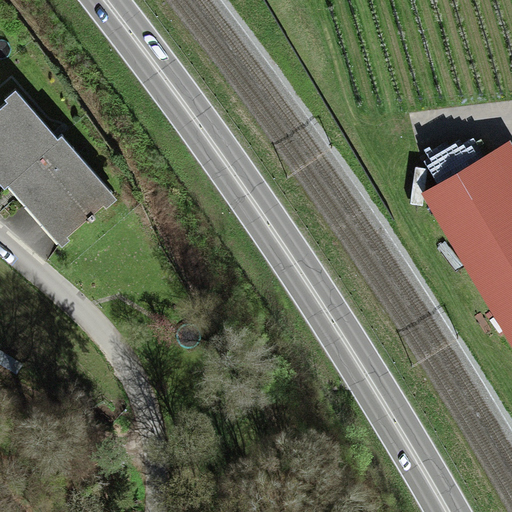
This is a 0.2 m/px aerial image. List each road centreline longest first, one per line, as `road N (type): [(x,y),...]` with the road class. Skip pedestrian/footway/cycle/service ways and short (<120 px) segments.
road 1 (trunk): [(105,0),(247,192),(446,511)]
road 2 (residential): [(0,233),(115,344),(138,381),(160,462),(158,511)]
